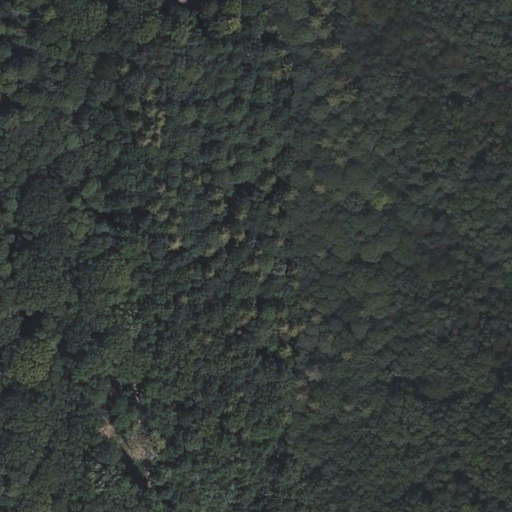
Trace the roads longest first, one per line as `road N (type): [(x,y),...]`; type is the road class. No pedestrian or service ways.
road 1 (track): [(149,454),(59,0)]
road 2 (track): [(511,388),(149,454)]
road 3 (track): [(149,454),(0,436)]
